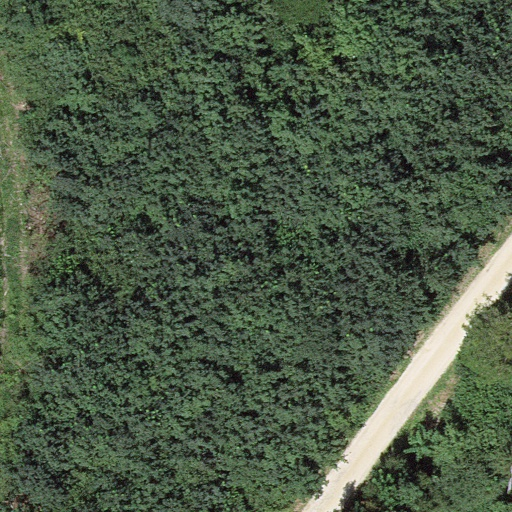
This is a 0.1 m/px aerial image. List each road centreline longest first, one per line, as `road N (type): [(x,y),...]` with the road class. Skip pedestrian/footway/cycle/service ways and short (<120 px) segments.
road 1 (track): [(0,455),(15,408),(14,159),(0,107)]
road 2 (unclassified): [(511,253),(321,511)]
